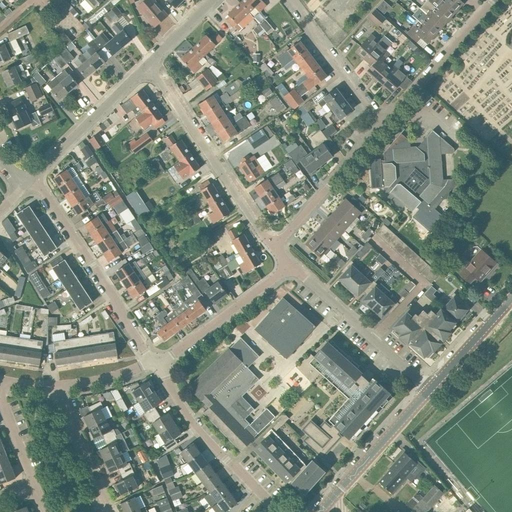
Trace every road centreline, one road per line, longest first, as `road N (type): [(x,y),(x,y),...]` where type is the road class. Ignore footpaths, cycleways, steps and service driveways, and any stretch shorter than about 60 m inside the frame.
road 1 (residential): [(153,362),(34,175)]
road 2 (residential): [(273,246),(149,63)]
road 3 (residential): [(279,511),(195,426),(153,362)]
road 4 (residential): [(290,263),(428,390)]
road 5 (residential): [(153,362),(290,263)]
road 6 (residential): [(383,124),(494,0)]
road 7 (residential): [(273,246),(383,124)]
road 8 (secondary): [(320,511),(428,390)]
road 9 (residential): [(34,175),(149,63)]
road 10 (residential): [(383,124),(288,0)]
road 11 (residential): [(58,386),(111,511)]
road 12 (secondary): [(428,390),(511,298)]
